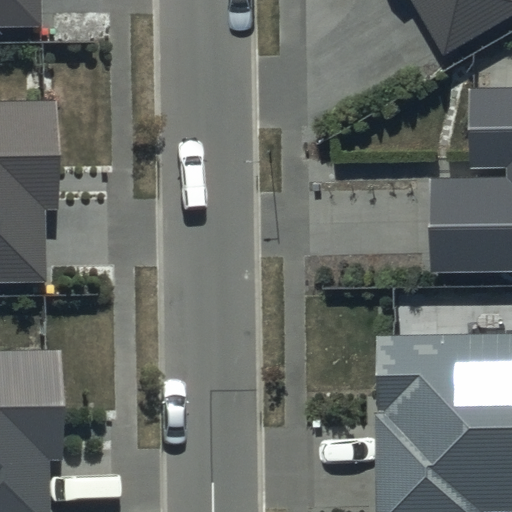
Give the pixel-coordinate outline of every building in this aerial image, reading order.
[(0,0),(0,25),(42,25),(41,0),(0,0)] [(511,0),(411,0),(443,54),(511,13),(511,0)] [(511,88),(467,89),(469,167),(506,167),(506,175),(431,177),(433,270),(511,268),(511,88)] [(60,99),(0,99),(0,284),(47,284),(47,211),(61,211),(60,99)] [(511,333),(373,335),(376,511),(481,511),(511,510),(511,333)] [(62,350),(0,350),(0,511),(51,511),(51,462),(63,462),(62,350)]
